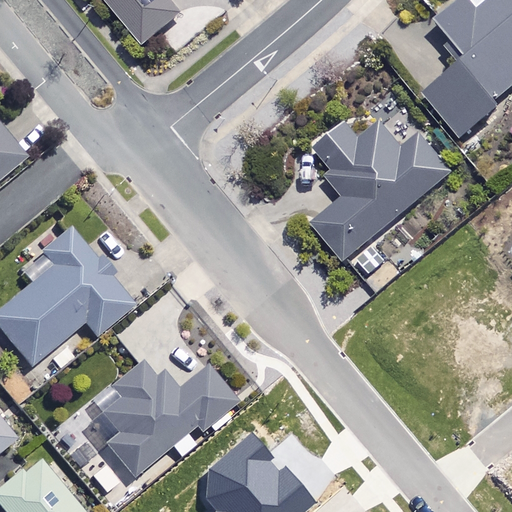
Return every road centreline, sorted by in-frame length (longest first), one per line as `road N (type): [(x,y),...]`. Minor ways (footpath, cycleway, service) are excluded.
road 1 (residential): [(144,149),(450,511)]
road 2 (residential): [(144,149),(322,0)]
road 3 (residential): [(21,0),(144,149)]
